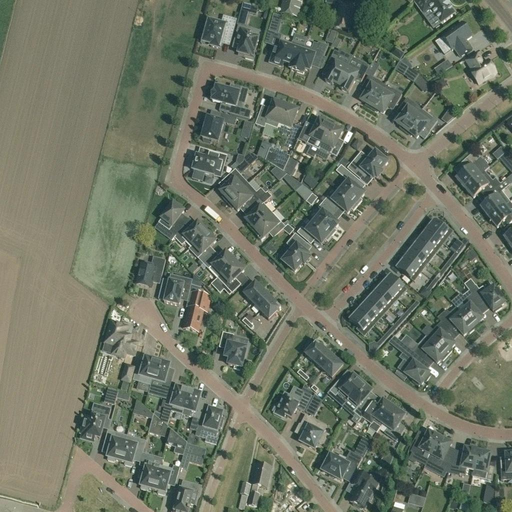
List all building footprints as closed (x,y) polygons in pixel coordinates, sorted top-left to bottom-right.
[(281,13),(291,16),(297,17),(301,0),(283,0),(283,2),(284,2),(281,13)] [(450,7),(446,2),(444,0),(419,0),(415,4),(434,30),(455,15),(455,14),(450,7)] [(248,3),(245,11),(260,16),(263,8),(248,3)] [(348,30),(352,14),(339,11),(336,28),(348,30)] [(230,42),(236,21),(224,18),(221,26),(218,25),(219,23),(211,21),(211,23),(209,22),(205,38),(203,37),(201,44),(208,46),(208,45),(211,46),(211,47),(220,50),(223,40),(230,42)] [(275,34),(277,35),(280,26),(270,23),(268,31),(275,34)] [(472,38),(462,24),(456,29),(455,28),(449,32),(450,33),(443,38),(452,52),(455,50),(461,58),(466,54),(467,55),(472,51),(468,45),(468,46),(465,42),(472,38)] [(239,26),(235,40),(237,40),(241,42),(240,48),(238,55),(246,57),(245,59),(253,61),(259,39),(249,37),(251,29),(239,26)] [(271,46),(275,34),(268,31),(264,44),(271,46)] [(277,48),(280,40),(281,36),(277,35),(275,34),(271,46),(276,48),(277,48)] [(285,63),(292,44),(280,40),(277,48),(276,48),(270,64),(282,68),(284,63),(285,63)] [(333,47),(337,50),(341,42),(337,40),(333,47)] [(296,72),(305,46),(292,42),(292,44),(285,63),(292,66),(290,71),(296,72)] [(309,72),(315,56),(322,59),(328,46),(319,43),(318,45),(314,43),(312,49),(305,46),(296,72),(303,75),(305,70),(309,72)] [(400,61),(404,55),(395,49),(392,55),(400,61)] [(338,87),(348,66),(337,60),(340,54),(335,52),(327,66),(333,69),(325,83),(332,86),(333,85),(338,87)] [(484,65),(478,56),(467,62),(473,72),(471,73),(479,86),(489,80),(490,80),(491,79),(492,79),(493,79),(493,78),(494,78),(494,77),(495,77),(495,76),(497,75),(489,62),(484,65)] [(400,63),(408,69),(411,71),(413,70),(405,59),(400,63)] [(372,75),(376,68),(372,65),(368,72),(372,75)] [(360,72),(348,66),(338,87),(342,89),(341,91),(348,94),(356,80),(361,83),(368,69),(363,66),(360,72)] [(414,84),(419,77),(413,72),(408,79),(408,80),(414,84)] [(371,110),(386,86),(369,76),(363,87),(368,90),(361,102),(366,105),(365,107),(371,110)] [(418,88),(424,82),(419,77),(414,84),(418,88)] [(446,88),(444,81),(435,83),(437,91),(446,88)] [(391,91),(385,87),(386,86),(371,110),(377,114),(378,112),(383,115),(390,104),(396,107),(402,96),(392,90),(391,91)] [(236,108),(241,89),(231,87),(230,92),(216,88),(215,92),(212,92),(210,99),(213,100),(212,102),(213,103),(213,102),(232,107),(230,115),(235,117),(237,108),(236,108)] [(400,129),(405,133),(418,116),(422,111),(416,106),(407,100),(399,110),(404,113),(396,124),(401,128),(400,129)] [(279,125),(286,107),(274,102),(269,113),(261,110),(256,125),(264,129),(266,126),(277,130),(279,125)] [(291,130),(298,112),(286,107),(279,125),(291,130)] [(249,121),(251,112),(237,108),(235,117),(249,121)] [(234,127),(236,119),(220,115),(218,122),(208,119),(205,127),(205,126),(204,131),(202,139),(204,140),(203,142),(211,144),(212,142),(218,144),(224,124),(234,127)] [(437,123),(428,116),(424,121),(418,116),(405,133),(411,137),(412,136),(417,140),(425,129),(430,133),(437,123)] [(319,149),(331,127),(319,121),(314,131),(309,129),(303,140),(308,143),(307,145),(319,151),(320,149),(319,149)] [(251,133),(253,125),(246,123),(243,131),(251,133)] [(336,158),(342,146),(337,144),(342,133),(331,127),(319,149),(320,149),(336,158)] [(265,162),(270,150),(271,146),(263,144),(258,157),(265,162)] [(282,172),(283,173),(290,158),(270,150),(265,162),(282,172)] [(194,160),(192,167),(194,168),(193,172),(195,172),(193,180),(202,182),(204,175),(214,177),(221,179),(224,165),(227,157),(210,152),(208,160),(197,157),(196,161),(194,160)] [(381,172),(388,164),(376,153),(366,165),(358,158),(348,169),(361,180),(366,174),(373,181),(375,179),(377,180),(382,174),(381,172)] [(465,190),(483,174),(478,168),(482,165),(472,154),(461,164),(467,171),(456,180),(465,190)] [(511,160),(506,154),(505,154),(501,158),(506,164),(511,160)] [(244,161),(245,158),(238,156),(236,163),(240,166),(243,163),(244,161)] [(338,165),(341,167),(344,169),(349,164),(343,159),(338,165)] [(284,173),(291,177),(295,170),(287,166),(284,173)] [(228,204),(248,185),(235,171),(224,180),(229,185),(220,193),(224,197),(222,198),(228,204)] [(287,175),(283,173),(282,172),(276,178),(280,182),(283,179),(287,175)] [(493,182),(484,172),(483,174),(465,190),(474,199),(484,191),(488,196),(500,185),(495,179),(493,182)] [(358,207),(362,202),(360,200),(364,195),(354,186),(359,181),(349,173),(344,178),(346,180),(338,190),(358,207)] [(303,186),(287,175),(283,179),(296,192),(303,186)] [(489,219),(510,203),(502,193),(510,186),(506,180),(500,185),(488,196),(492,200),(481,209),(489,219)] [(308,187),(313,191),(318,185),(313,181),(308,187)] [(248,185),(228,204),(233,210),(234,208),(238,212),(246,204),(250,209),(265,195),(267,193),(269,192),(265,187),(261,191),(261,190),(256,194),(248,185)] [(358,207),(338,190),(330,199),(328,198),(323,204),(333,212),(337,206),(347,215),(352,210),(353,212),(358,207)] [(306,203),(312,194),(308,191),(301,198),(306,203)] [(254,231),(272,214),(264,205),(272,198),(267,193),(265,195),(250,209),(254,213),(246,221),(254,231)] [(511,226),(511,225),(511,205),(510,203),(489,219),(497,229),(502,226),(506,230),(511,226)] [(180,208),(175,204),(174,205),(173,205),(158,224),(176,237),(183,227),(177,222),(184,213),(179,209),(180,208)] [(332,237),(336,232),(334,231),(338,226),(328,217),(333,212),(323,204),(318,209),(321,212),(312,221),(332,237)] [(272,214),(254,231),(263,240),(272,232),(276,237),(283,231),(285,228),(288,226),(289,224),(287,222),(283,226),(272,214)] [(332,237),(312,221),(304,231),(302,229),(297,234),(307,242),(312,237),(322,246),(326,241),(328,242),(332,237)] [(444,230),(434,223),(435,222),(435,221),(427,231),(444,244),(452,234),(445,228),(444,230)] [(207,233),(198,224),(190,232),(184,226),(183,227),(176,237),(174,239),(182,247),(186,243),(191,249),(193,247),(207,233)] [(285,228),(283,231),(290,236),(294,231),(288,226),(285,228)] [(436,254),(444,244),(427,231),(420,241),(436,254)] [(204,265),(213,256),(207,251),(216,242),(207,233),(193,247),(198,252),(195,256),(200,261),(203,264),(204,265)] [(304,266),(310,260),(308,258),(309,257),(301,249),(305,244),(295,236),(287,245),(293,251),(283,263),(295,273),(302,265),(304,266)] [(429,263),(436,254),(420,241),(412,250),(429,263)] [(462,245),(455,253),(459,256),(465,247),(462,245)] [(422,273),(429,263),(412,250),(405,260),(422,273)] [(467,256),(471,262),(479,256),(475,251),(467,256)] [(235,263),(226,254),(218,262),(213,256),(204,265),(218,280),(235,263)] [(162,278),(166,262),(153,258),(151,267),(141,265),(136,286),(152,289),(155,276),(162,278)] [(414,283),(422,273),(405,260),(397,270),(414,283)] [(232,295),(241,286),(236,280),(244,272),(235,263),(218,280),(232,295)] [(398,301),(406,292),(390,277),(382,286),(398,301)] [(161,288),(158,301),(165,302),(165,303),(164,303),(164,304),(165,304),(178,307),(179,308),(179,307),(183,293),(189,294),(192,282),(181,279),(179,285),(170,282),(169,282),(169,283),(168,290),(161,288)] [(198,293),(201,284),(193,282),(191,291),(198,293)] [(252,304),(264,293),(256,284),(244,296),(252,304)] [(390,310),(398,301),(382,286),(374,295),(390,310)] [(469,292),(480,306),(485,302),(493,313),(495,312),(496,313),(502,309),(501,307),(505,304),(494,288),(493,289),(492,287),(486,292),(483,288),(479,291),(476,286),(476,287),(469,292)] [(425,288),(420,295),(425,299),(430,293),(426,290),(427,289),(425,288)] [(456,309),(475,330),(480,325),(479,324),(483,320),(475,310),(480,306),(469,292),(462,297),(466,301),(456,309)] [(261,313),(272,301),(264,293),(252,304),(261,313)] [(201,312),(204,297),(194,294),(190,309),(189,309),(184,330),(198,333),(204,312),(201,312)] [(382,319),(390,310),(374,295),(366,304),(382,319)] [(222,319),(228,313),(217,301),(213,305),(215,307),(213,309),(222,319)] [(269,322),(281,310),(272,301),(261,313),(269,322)] [(373,328),(382,319),(366,304),(357,313),(373,328)] [(438,320),(441,323),(450,332),(455,327),(464,337),(468,333),(470,334),(475,330),(456,309),(451,314),(449,316),(446,313),(438,320)] [(373,328),(357,313),(349,322),(349,323),(350,322),(359,330),(357,331),(364,338),(373,328)] [(134,356),(138,344),(130,342),(131,338),(125,336),(127,328),(112,323),(106,343),(115,346),(113,354),(124,358),(126,353),(134,356)] [(426,337),(448,357),(452,351),(451,350),(455,346),(445,337),(450,332),(441,323),(436,328),(433,331),(427,326),(421,334),(426,337)] [(388,339),(395,331),(392,328),(385,336),(388,339)] [(242,369),(247,350),(232,346),(234,336),(223,334),(219,349),(227,351),(225,359),(230,360),(228,366),(235,368),(234,370),(240,372),(240,369),(242,369)] [(418,348),(414,353),(423,361),(428,356),(438,365),(442,361),(443,362),(448,357),(426,337),(421,343),(422,344),(418,348)] [(314,364),(325,351),(316,343),(305,356),(314,364)] [(323,372),(334,359),(325,351),(314,364),(323,372)] [(426,383),(430,377),(429,376),(430,375),(419,367),(423,361),(414,353),(409,359),(405,364),(409,367),(408,368),(409,368),(405,373),(406,374),(405,375),(414,381),(413,383),(419,387),(420,386),(421,387),(424,382),(426,383)] [(133,381),(151,386),(159,360),(152,358),(152,361),(146,359),(142,370),(137,369),(133,381)] [(332,380),(343,367),(334,359),(323,372),(332,380)] [(165,362),(159,360),(151,386),(151,387),(169,392),(173,379),(167,378),(171,366),(164,364),(165,362)] [(130,382),(134,368),(126,366),(122,380),(130,382)] [(406,378),(397,372),(395,375),(404,382),(406,378)] [(358,380),(354,376),(346,385),(340,380),(329,392),(335,397),(336,398),(339,394),(348,402),(364,383),(359,379),(358,380)] [(127,393),(130,382),(124,381),(121,391),(127,393)] [(362,418),(370,408),(371,407),(364,402),(372,393),(368,389),(369,388),(364,383),(348,402),(356,410),(353,413),(361,420),(362,418)] [(169,415),(170,412),(180,415),(182,415),(189,392),(184,391),(184,388),(178,386),(178,389),(177,388),(173,400),(168,398),(167,401),(165,408),(163,413),(169,415)] [(118,393),(108,390),(106,397),(116,399),(118,393)] [(201,395),(201,393),(195,391),(194,394),(190,392),(184,411),(190,413),(189,418),(200,421),(204,409),(198,407),(202,396),(201,395)] [(304,412),(311,398),(304,394),(300,402),(285,395),(279,406),(277,405),(273,412),(276,413),(275,415),(284,420),(286,417),(292,420),(297,409),(304,412)] [(322,402),(315,396),(306,413),(310,415),(316,404),(320,406),(322,402)] [(383,401),(380,405),(375,402),(371,407),(370,408),(362,418),(366,421),(372,425),(373,423),(381,428),(379,431),(394,409),(392,407),(392,405),(388,402),(386,403),(383,401)] [(85,428),(82,439),(94,443),(95,438),(100,439),(105,422),(107,423),(111,410),(103,408),(99,419),(93,418),(92,420),(86,418),(83,427),(85,428)] [(397,411),(394,409),(379,431),(380,431),(383,426),(388,430),(387,432),(387,436),(396,443),(404,432),(398,428),(406,417),(403,415),(403,413),(399,410),(397,411)] [(200,423),(196,436),(196,437),(206,440),(208,437),(216,439),(219,429),(221,429),(224,421),(221,420),(223,414),(223,412),(217,410),(216,412),(210,410),(206,424),(200,423)] [(152,421),(153,417),(146,411),(144,419),(152,421)] [(153,416),(153,417),(152,421),(148,434),(160,438),(162,432),(164,425),(160,421),(153,416)] [(322,446),(326,437),(317,432),(320,425),(306,417),(300,427),(307,431),(301,444),(315,451),(318,444),(322,446)] [(164,425),(162,432),(160,438),(167,440),(170,430),(166,426),(164,425)] [(187,443),(170,430),(167,440),(165,446),(175,449),(174,454),(183,457),(184,453),(186,445),(187,443)] [(120,462),(127,438),(108,432),(104,446),(111,448),(108,459),(108,462),(114,463),(115,461),(120,462)] [(434,436),(429,433),(422,445),(416,442),(410,453),(421,458),(424,453),(431,456),(441,437),(435,434),(434,436)] [(187,443),(186,445),(193,447),(196,437),(196,436),(189,434),(187,443)] [(449,475),(453,461),(446,457),(452,445),(446,442),(447,441),(441,437),(431,456),(438,460),(435,466),(440,468),(439,470),(449,475)] [(143,455),(146,443),(127,438),(121,463),(125,464),(125,466),(131,468),(132,466),(133,466),(136,455),(142,456),(143,455)] [(184,453),(192,456),(194,456),(197,448),(193,447),(186,445),(184,453)] [(390,448),(387,453),(392,456),(396,452),(390,448)] [(474,472),(478,451),(472,449),(471,451),(465,450),(462,463),(454,461),(453,461),(449,475),(459,477),(460,475),(465,476),(466,470),(474,472)] [(492,482),(495,470),(488,468),(491,455),(485,454),(485,452),(478,451),(474,472),(481,473),(480,479),(492,482)] [(189,464),(192,456),(184,453),(183,457),(182,462),(189,464)] [(354,475),(363,460),(351,453),(350,454),(355,456),(351,463),(340,457),(338,460),(330,456),(322,472),(341,483),(347,472),(354,475)] [(386,463),(391,465),(393,457),(387,453),(384,457),(386,463)] [(511,453),(508,454),(508,455),(506,455),(507,469),(500,469),(501,482),(511,481),(511,453)] [(154,461),(149,459),(141,488),(142,488),(141,490),(147,492),(148,490),(153,491),(160,468),(153,466),(154,461)] [(267,489),(272,469),(258,465),(253,486),(267,489)] [(172,471),(160,468),(153,491),(159,493),(158,495),(164,497),(165,494),(166,495),(172,471)] [(373,495),(375,491),(376,492),(381,482),(371,477),(370,479),(359,473),(352,486),(359,490),(351,504),(354,505),(353,506),(362,511),(363,509),(365,511),(369,502),(371,502),(374,495),(373,495)] [(249,497),(251,486),(243,484),(240,495),(249,497)] [(174,506),(172,511),(189,511),(191,505),(193,506),(195,499),(198,500),(202,488),(194,486),(192,493),(181,490),(176,506),(174,506)] [(494,489),(488,488),(484,503),(494,507),(494,489)] [(257,508),(260,494),(252,493),(248,506),(257,508)] [(245,511),(248,498),(242,496),(239,510),(245,511)] [(305,509),(308,504),(298,497),(295,502),(305,509)] [(462,503),(459,510),(464,511),(465,511),(468,505),(462,503)]
